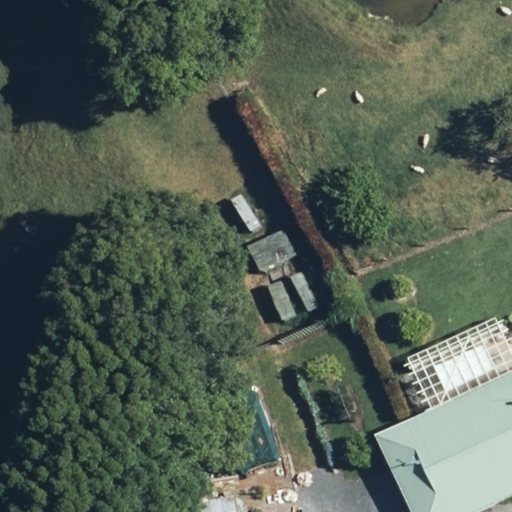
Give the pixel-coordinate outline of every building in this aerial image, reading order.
[(251,201),(267,228),(276,222),(260,195),(251,201)] [(244,200),(235,206),(255,236),(263,230),(244,200)] [(287,233),(253,253),(267,278),(301,258),(287,233)] [(295,283),(315,316),(325,310),(305,277),(295,283)] [(273,291),(289,325),(301,320),(285,285),(273,291)] [(511,387),(433,424),(473,511),(509,511),(511,511),(511,387)]
